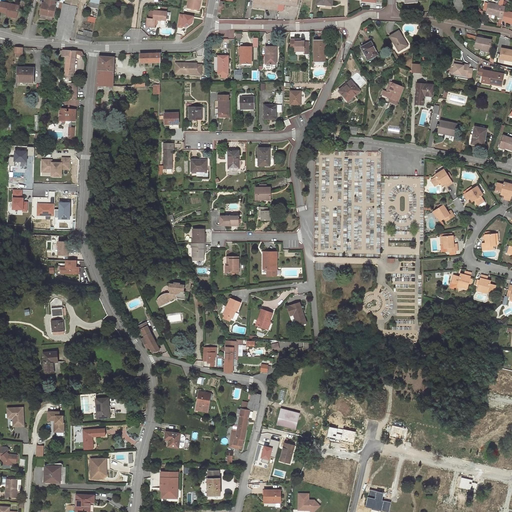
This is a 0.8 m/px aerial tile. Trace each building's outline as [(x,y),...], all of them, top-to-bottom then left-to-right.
[(53,17),(57,2),(49,0),(44,0),(44,3),(43,3),(40,14),(53,17)] [(98,8),(99,4),(99,0),(90,0),(89,6),(98,8)] [(199,9),(200,0),(188,0),(187,7),(199,9)] [(253,0),(253,7),(277,10),(278,4),(297,6),(297,0),(253,0)] [(454,0),(452,11),(461,12),(463,0),(454,0)] [(499,17),(503,18),(505,11),(507,1),(504,0),(503,0),(502,5),(488,2),(488,4),(485,3),(483,9),(487,10),(486,12),(492,14),(499,16),(498,16),(499,17)] [(0,11),(7,13),(17,15),(19,6),(1,2),(0,7),(0,11)] [(69,40),(76,6),(65,4),(64,3),(56,38),(69,40)] [(167,13),(154,11),(154,12),(153,19),(150,19),(147,19),(147,26),(155,27),(156,20),(166,21),(167,13)] [(502,19),(502,20),(506,21),(505,22),(511,23),(511,12),(508,11),(505,11),(503,18),(502,19)] [(178,26),(193,29),(196,17),(181,13),(178,26)] [(92,39),(92,36),(93,33),(84,30),(83,33),(83,36),(92,39)] [(399,31),(389,36),(398,51),(406,46),(401,39),(403,38),(399,31)] [(77,41),(77,42),(90,43),(92,39),(83,36),(77,35),(76,41),(77,41)] [(475,47),(481,49),(489,50),(491,40),(476,37),(475,47)] [(291,39),(291,48),(294,48),(295,51),(304,51),(304,41),(300,41),(300,39),(291,39)] [(324,61),(324,51),(325,51),(325,40),(314,40),(314,61),(316,61),(316,64),(317,65),(323,65),(324,64),(324,61)] [(368,60),(369,59),(376,55),(378,54),(371,42),(361,47),(368,60)] [(241,47),(241,54),(242,55),(242,63),(251,63),(251,47),(241,47)] [(269,55),(268,63),(276,63),(276,47),(266,47),(266,55),(269,55)] [(511,60),(511,49),(501,48),(499,60),(505,61),(505,59),(511,60)] [(77,51),(63,50),(62,56),(67,56),(65,74),(73,75),(76,54),(80,55),(84,56),(83,51),(77,50),(77,51)] [(218,74),(222,74),(227,74),(228,74),(228,56),(218,55),(218,74)] [(98,70),(114,70),(114,57),(100,56),(98,70)] [(455,62),(453,73),(467,75),(466,77),(470,78),(472,69),(468,68),(469,65),(461,63),(455,62)] [(197,63),(179,63),(179,73),(196,73),(196,75),(201,75),(201,64),(197,64),(197,63)] [(419,72),(419,63),(409,63),(409,72),(419,72)] [(33,82),(34,67),(18,67),(18,82),(33,82)] [(98,70),(97,85),(113,86),(114,70),(98,70)] [(491,71),(484,70),(482,76),(481,82),(497,85),(499,74),(491,73),(491,71)] [(499,74),(497,85),(501,86),(503,74),(491,71),(491,73),(499,74)] [(341,92),(345,97),(348,101),(360,91),(349,78),(342,84),(345,88),(341,92)] [(382,94),(383,95),(390,98),(389,102),(388,105),(395,107),(403,87),(393,82),(389,92),(386,91),(383,90),(382,94)] [(433,84),(417,83),(416,94),(432,96),(433,84)] [(290,91),(290,104),(301,104),(301,91),(290,91)] [(219,99),(218,114),(225,114),(225,117),(229,117),(229,100),(228,100),(228,95),(218,95),(218,99),(219,99)] [(240,97),(240,108),(254,108),(254,96),(240,97)] [(264,105),(264,119),(277,119),(277,112),(281,112),(281,105),(264,105)] [(189,107),(189,119),(201,119),(202,107),(189,107)] [(67,108),(61,108),(60,120),(61,120),(72,121),(75,121),(76,109),(70,108),(70,111),(67,110),(67,108)] [(169,124),(170,128),(178,128),(178,113),(164,113),(165,124),(169,124)] [(438,132),(454,135),(456,124),(441,121),(438,132)] [(487,129),(475,127),(473,134),(471,143),(475,143),(475,144),(482,145),(483,140),(484,140),(487,129)] [(511,138),(503,135),(500,145),(505,147),(511,149),(511,138)] [(164,150),(164,169),(172,169),(172,150),(174,150),(174,144),(164,144),(163,149),(164,150)] [(28,147),(27,152),(16,151),(15,157),(10,157),(9,166),(15,166),(15,161),(21,161),(21,167),(27,167),(27,156),(34,156),(35,148),(28,147)] [(258,148),(258,165),(269,165),(269,148),(258,148)] [(228,168),(230,168),(238,168),(239,168),(239,151),(228,151),(228,168)] [(52,161),(41,160),(41,170),(46,170),(46,173),(50,173),(50,175),(54,175),(54,178),(60,178),(61,170),(68,171),(69,160),(61,159),(61,164),(55,164),(55,166),(51,166),(51,163),(52,161)] [(191,161),(191,171),(192,171),(192,173),(196,173),(196,171),(206,171),(206,160),(197,160),(197,161),(191,161)] [(447,173),(444,168),(431,177),(432,178),(437,185),(440,182),(442,185),(445,183),(447,186),(453,182),(450,177),(447,173)] [(499,183),(497,190),(501,191),(501,194),(504,195),(504,199),(510,200),(511,195),(511,192),(511,183),(504,182),(503,184),(499,183)] [(477,204),(484,199),(481,196),(483,194),(477,185),(473,188),(472,186),(467,189),(468,191),(463,194),(467,200),(470,198),(472,201),(475,200),(477,204)] [(255,200),(260,200),(270,200),(270,187),(267,187),(259,187),(256,187),(255,200)] [(24,198),(22,198),(22,190),(14,189),(13,209),(23,210),(23,211),(27,211),(27,202),(23,202),(24,198)] [(70,219),(70,203),(63,203),(63,204),(60,204),(60,209),(54,209),(54,215),(54,218),(59,218),(59,219),(70,219)] [(54,209),(55,204),(38,204),(37,215),(54,215),(54,209)] [(438,208),(433,211),(437,217),(439,216),(441,220),(443,218),(445,217),(447,221),(454,215),(451,209),(448,211),(443,204),(443,205),(438,208)] [(267,206),(259,206),(259,216),(260,216),(261,220),(270,220),(270,210),(267,210),(267,206)] [(231,216),(220,216),(220,225),(238,225),(238,213),(231,213),(231,216)] [(205,243),(206,233),(204,233),(204,229),(193,229),(193,238),(193,243),(205,243)] [(486,234),(485,234),(486,242),(482,243),(483,250),(492,249),(492,245),(493,245),(496,245),(495,240),(497,240),(498,240),(497,233),(491,234),(486,234)] [(447,236),(441,236),(441,243),(442,243),(444,243),(444,248),(447,247),(448,247),(449,251),(458,250),(457,243),(454,243),(453,235),(452,235),(447,236)] [(68,255),(68,242),(58,241),(57,255),(68,255)] [(193,243),(192,243),(192,247),(192,260),(204,260),(203,253),(205,253),(205,243),(193,243)] [(277,252),(266,252),(266,259),(263,258),(263,269),(266,269),(266,275),(276,276),(277,252)] [(226,266),(226,272),(238,272),(238,257),(229,257),(229,265),(227,265),(226,266)] [(75,267),(75,261),(65,260),(64,275),(75,275),(75,267)] [(459,276),(455,275),(453,282),(457,283),(457,285),(467,288),(468,283),(470,278),(471,272),(465,270),(464,274),(460,273),(459,276)] [(487,276),(481,274),(480,280),(478,285),(477,290),(487,293),(488,290),(492,292),(494,292),(496,285),(494,284),(490,283),(490,280),(487,279),(487,276)] [(157,300),(159,305),(168,300),(170,301),(172,302),(172,301),(173,301),(174,300),(175,298),(175,296),(177,296),(177,297),(178,299),(183,299),(183,296),(185,296),(185,292),(184,292),(184,285),(180,285),(180,283),(175,283),(174,284),(170,283),(169,290),(171,290),(170,292),(165,293),(162,295),(158,298),(157,300)] [(223,314),(225,315),(231,318),(232,318),(236,311),(237,311),(241,303),(230,298),(223,314)] [(294,314),(297,326),(306,322),(300,302),(288,306),(291,315),(294,314)] [(63,315),(63,308),(51,309),(52,316),(63,315)] [(256,325),(266,329),(269,321),(270,321),(273,313),(261,309),(256,325)] [(53,332),(64,331),(65,331),(64,319),(51,320),(52,332),(53,332)] [(147,326),(140,329),(145,337),(150,346),(151,348),(149,349),(151,352),(152,352),(153,352),(159,349),(147,326)] [(146,348),(150,346),(145,337),(141,339),(146,348)] [(236,342),(226,341),(225,359),(233,359),(237,360),(237,356),(237,345),(236,345),(236,342)] [(216,348),(203,347),(202,361),(208,361),(208,362),(210,363),(210,366),(214,366),(215,353),(216,353),(216,348)] [(44,362),(45,372),(54,372),(53,362),(58,362),(57,351),(43,353),(43,357),(44,362)] [(223,366),(223,371),(224,371),(224,372),(232,372),(233,366),(233,359),(225,359),(225,366),(223,366)] [(196,410),(207,412),(210,394),(199,392),(196,410)] [(252,393),(251,400),(251,401),(259,403),(260,394),(252,393)] [(97,414),(97,418),(109,417),(108,406),(109,406),(109,405),(108,397),(96,398),(97,414)] [(257,411),(259,403),(251,401),(249,410),(257,411)] [(13,417),(14,426),(24,425),(24,407),(8,407),(8,413),(13,413),(13,417)] [(248,410),(241,409),(238,426),(237,431),(237,433),(232,432),(229,446),(241,449),(243,439),(244,439),(246,427),(248,417),(249,411),(248,410)] [(256,419),(257,411),(249,410),(249,411),(248,417),(256,419)] [(60,412),(48,412),(48,420),(54,420),(57,420),(57,423),(54,423),(54,427),(57,427),(57,432),(64,432),(64,423),(63,423),(63,416),(60,416),(60,412)] [(280,413),(277,424),(295,429),(298,417),(280,413)] [(266,424),(265,427),(273,429),(274,424),(268,423),(268,421),(266,421),(265,423),(266,424)] [(92,436),(105,435),(104,428),(83,430),(85,449),(91,448),(90,439),(92,438),(92,436)] [(180,434),(165,432),(164,438),(169,439),(168,441),(170,441),(169,442),(168,442),(167,447),(178,449),(180,434)] [(284,443),(279,460),(289,463),(294,446),(284,443)] [(16,463),(17,455),(9,454),(7,452),(10,450),(8,447),(5,447),(1,450),(0,448),(0,455),(2,456),(2,458),(4,461),(4,464),(9,464),(10,464),(12,464),(12,462),(16,463)] [(110,458),(91,459),(91,476),(101,476),(103,474),(103,469),(106,469),(110,469),(110,458)] [(44,481),(60,482),(60,477),(59,477),(60,467),(45,466),(44,481)] [(107,475),(106,469),(103,469),(103,474),(101,476),(91,476),(91,478),(104,478),(107,475)] [(207,478),(208,496),(220,495),(220,478),(219,478),(219,471),(208,471),(208,478),(207,478)] [(177,498),(178,473),(161,473),(161,483),(160,483),(160,491),(162,491),(162,498),(177,498)] [(18,479),(7,478),(7,484),(6,496),(16,497),(18,479)] [(264,489),(264,500),(275,500),(275,502),(280,502),(280,490),(264,489)] [(314,511),(320,506),(315,500),(309,500),(309,494),(299,494),(299,510),(310,510),(311,511),(314,511)] [(77,495),(76,510),(90,511),(90,502),(94,502),(94,495),(77,495)]
